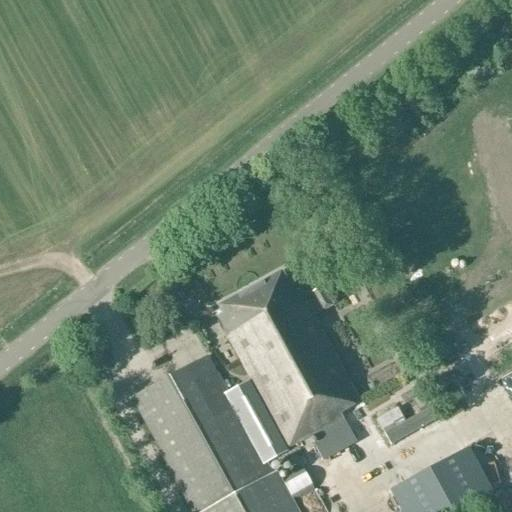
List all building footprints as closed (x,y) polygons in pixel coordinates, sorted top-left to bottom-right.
[(284,280),(280,274),(218,308),(221,314),(216,317),(289,450),(343,420),(342,417),(360,407),(289,277),(284,280)] [(310,307),(324,301),(318,287),(304,294),(310,307)] [(210,360),(134,401),(194,511),(292,511),(266,464),(288,452),(249,381),(227,392),(210,360)] [(373,432),(410,419),(404,403),(367,416),(373,432)] [(278,476),(286,488),(309,475),(301,463),(278,476)]
